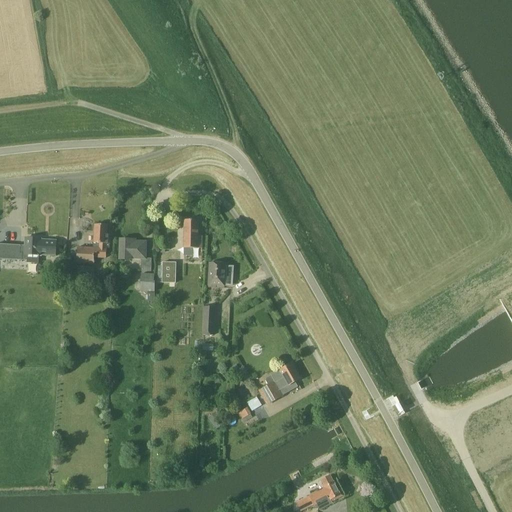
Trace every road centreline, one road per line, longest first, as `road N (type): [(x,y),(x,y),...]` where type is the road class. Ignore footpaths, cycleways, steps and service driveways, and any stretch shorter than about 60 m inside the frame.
road 1 (unclassified): [(399,511),(229,207),(210,194),(163,196),(167,181),(191,164),(249,173)]
road 2 (tertiary): [(436,511),(249,173)]
road 3 (track): [(0,112),(80,106),(182,141)]
road 4 (unclassified): [(0,184),(103,172),(175,141)]
road 5 (tertiary): [(0,153),(175,141)]
road 6 (track): [(196,5),(190,23),(236,131),(232,152)]
